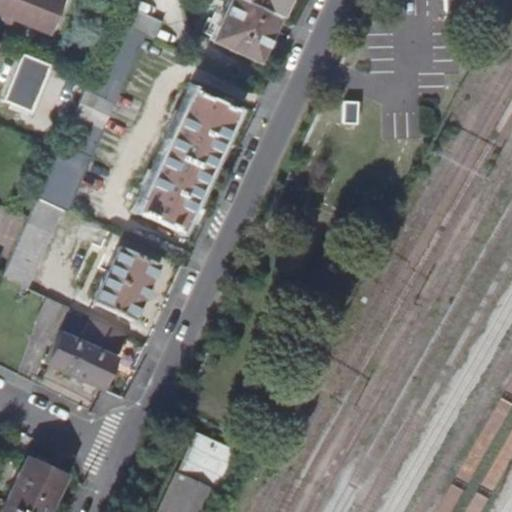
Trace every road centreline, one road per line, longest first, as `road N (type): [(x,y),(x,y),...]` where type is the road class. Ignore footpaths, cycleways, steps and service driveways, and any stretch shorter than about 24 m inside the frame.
road 1 (residential): [(339,0),(127,454)]
road 2 (residential): [(0,393),(127,454)]
